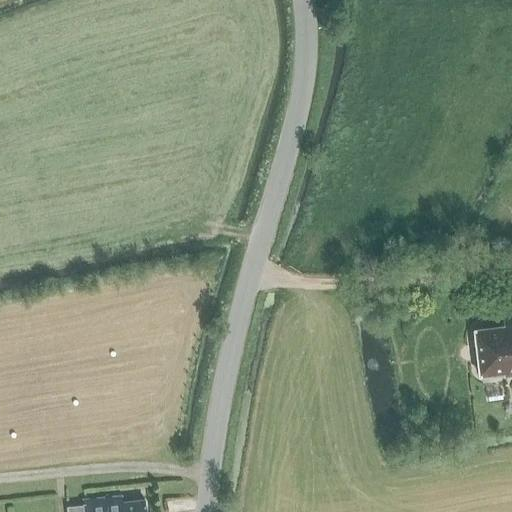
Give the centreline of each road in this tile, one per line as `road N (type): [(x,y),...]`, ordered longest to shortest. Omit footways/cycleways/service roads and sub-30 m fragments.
road 1 (tertiary): [(204,511),(237,321),(303,81),(304,0)]
road 2 (track): [(251,271),(333,284),(511,266)]
